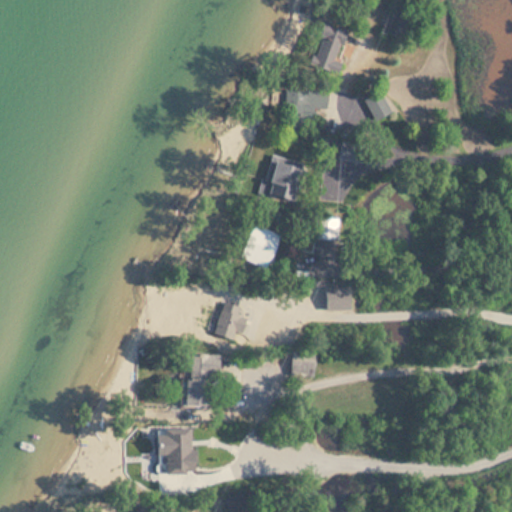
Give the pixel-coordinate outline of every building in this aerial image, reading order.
[(403,36),(406,13),(389,10),(385,33),(403,36)] [(346,30),(323,22),(308,64),(331,72),(346,30)] [(326,91),(285,89),(284,125),(301,125),(302,112),(326,112),(326,91)] [(369,95),(372,117),(387,115),(384,93),(369,95)] [(259,193),(290,203),(303,164),(271,154),(259,193)] [(239,258),(267,268),(280,235),(252,224),(239,258)] [(218,355),(184,354),(184,406),(206,406),(206,380),(217,380),(218,355)] [(158,511),(139,503),(134,511),(158,511)]
